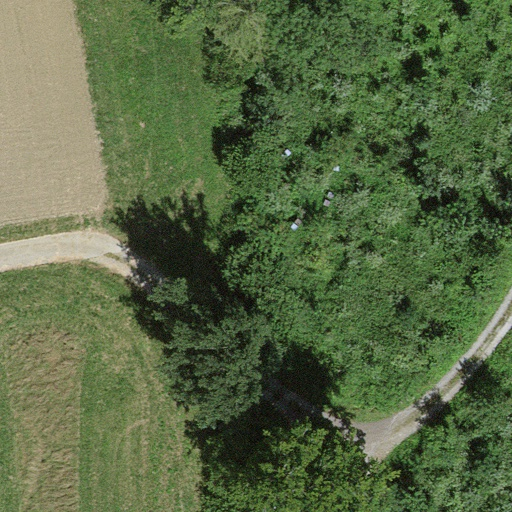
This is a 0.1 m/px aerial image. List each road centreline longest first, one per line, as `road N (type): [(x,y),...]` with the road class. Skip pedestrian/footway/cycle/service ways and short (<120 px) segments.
road 1 (track): [(0,262),(74,252),(109,260),(167,296),(272,392),(365,462),(330,511)]
road 2 (track): [(511,305),(483,347),(365,462)]
